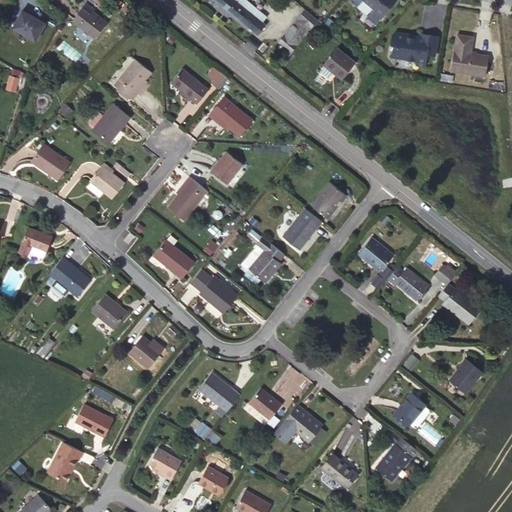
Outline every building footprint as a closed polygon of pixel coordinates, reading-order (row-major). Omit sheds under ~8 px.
[(215,0),(239,19),(255,32),(263,23),(261,21),(238,2),(239,0),(215,0)] [(264,18),(242,0),(239,0),(238,2),(261,21),(264,18)] [(363,0),(374,8),(374,9),(383,17),(397,0),(396,0),(363,0)] [(93,9),(86,3),(73,21),(94,37),(106,22),(92,11),(93,9)] [(22,9),(12,27),(36,40),(45,23),(22,9)] [(310,29),(318,20),(306,9),(298,19),(310,29)] [(297,45),(310,29),(298,19),(285,35),(297,45)] [(263,23),(255,32),(258,35),(266,25),(263,23)] [(177,36),(172,32),(167,39),(172,43),(177,36)] [(421,37),(395,33),(392,35),(390,45),(393,46),(395,48),(394,58),(416,62),(415,66),(424,67),(426,56),(426,52),(434,53),(437,37),(421,35),(421,37)] [(279,43),(291,53),(297,45),(285,35),(279,43)] [(472,38),(456,35),(450,72),(484,77),(487,57),(469,54),(472,38)] [(324,64),(325,65),(334,72),(342,79),(355,62),(337,48),(324,64)] [(130,97),(144,79),(151,71),(135,59),(114,85),(130,97)] [(334,72),(325,65),(320,71),(329,78),(334,72)] [(171,82),(182,90),(192,98),(198,103),(208,90),(181,68),(171,82)] [(229,78),(221,72),(212,82),(220,89),(229,78)] [(19,78),(10,75),(7,87),(15,90),(19,78)] [(147,81),(144,79),(130,97),(133,99),(147,81)] [(192,98),(182,90),(180,93),(190,101),(192,98)] [(223,98),(211,112),(228,126),(240,135),(252,120),(223,98)] [(130,117),(114,104),(104,116),(93,128),(108,141),(117,129),(119,130),(130,117)] [(66,105),(60,112),(65,117),(71,110),(66,105)] [(89,125),(93,128),(104,116),(100,112),(96,112),(89,122),(89,125)] [(228,126),(211,112),(209,116),(225,130),(228,126)] [(69,161),(43,144),(32,161),(57,179),(69,161)] [(242,163),(226,151),(211,171),(227,183),(242,163)] [(130,173),(116,162),(114,165),(127,176),(130,173)] [(123,182),(102,165),(90,180),(91,181),(104,191),(111,197),(112,197),(123,182)] [(192,178),(189,176),(176,192),(178,195),(192,178)] [(184,220),(208,191),(192,178),(178,195),(168,207),(184,220)] [(104,191),(91,181),(87,186),(100,196),(102,193),(104,191)] [(346,194),(330,181),(311,204),(327,218),(346,194)] [(299,249),(322,221),(305,208),(283,236),(299,249)] [(214,213),(213,215),(214,217),(216,219),(218,219),(220,219),(222,217),(223,215),(222,212),(220,210),(218,210),(215,211),(214,213)] [(385,214),(380,220),(385,223),(390,217),(385,214)] [(51,236),(28,227),(19,252),(27,255),(28,251),(41,257),(43,255),(51,236)] [(128,243),(134,235),(130,232),(124,239),(128,243)] [(171,235),(167,240),(174,245),(178,240),(171,235)] [(256,243),(258,245),(264,238),(261,236),(256,243)] [(394,254),(372,236),(358,253),(380,271),(394,254)] [(279,261),(285,254),(270,242),(264,238),(258,245),(264,250),(249,269),(264,282),(281,262),(279,261)] [(174,245),(167,240),(166,239),(153,255),(182,278),(195,262),(174,245)] [(216,248),(210,243),(205,249),(211,254),(216,248)] [(91,280),(62,257),(49,273),(78,296),(91,280)] [(455,273),(443,263),(434,274),(446,284),(455,273)] [(404,270),(398,265),(394,271),(388,278),(394,284),(396,282),(416,298),(427,285),(406,267),(404,270)] [(371,283),(379,289),(388,278),(394,271),(393,270),(390,268),(389,267),(379,275),(378,274),(371,283)] [(202,268),(190,282),(201,290),(213,276),(202,268)] [(213,276),(201,290),(200,293),(224,312),(238,295),(214,275),(213,276)] [(448,284),(438,295),(445,301),(459,312),(457,314),(469,324),(481,307),(456,287),(454,289),(448,284)] [(126,312),(105,294),(92,310),(113,328),(126,312)] [(459,312),(445,301),(443,303),(457,314),(459,312)] [(147,366),(160,350),(150,342),(142,335),(129,352),(147,366)] [(150,342),(160,350),(163,347),(153,338),(150,342)] [(412,354),(403,364),(410,370),(418,360),(412,354)] [(482,371),(465,358),(459,365),(460,367),(449,380),(465,392),(482,371)] [(227,411),(241,394),(212,372),(198,389),(227,411)] [(96,385),(92,391),(108,401),(112,395),(96,385)] [(282,405),(261,387),(249,402),(270,419),(282,405)] [(409,424),(425,405),(426,404),(412,393),(395,414),(408,425),(409,424)] [(113,419),(84,404),(75,421),(105,436),(113,419)] [(311,415),(298,404),(283,422),(309,442),(322,427),(310,417),(311,415)] [(428,408),(425,405),(409,424),(413,427),(417,427),(429,412),(428,408)] [(323,425),(311,415),(310,417),(322,427),(323,425)] [(202,422),(195,432),(201,437),(209,427),(202,422)] [(389,428),(384,434),(394,442),(399,435),(389,428)] [(411,457),(417,449),(401,436),(395,442),(411,457)] [(79,460),(83,452),(63,441),(48,471),(66,481),(77,459),(79,460)] [(391,481),(411,457),(395,442),(375,467),(391,481)] [(166,472),(164,475),(171,479),(182,460),(158,447),(149,463),(159,469),(166,472)] [(345,486),(356,472),(333,453),(322,467),(345,486)] [(198,483),(218,494),(228,477),(208,466),(198,483)] [(359,475),(356,472),(345,486),(348,488),(359,475)] [(245,490),(235,507),(244,511),(266,511),(271,504),(245,490)] [(39,495),(20,511),(50,511),(53,510),(39,495)]
